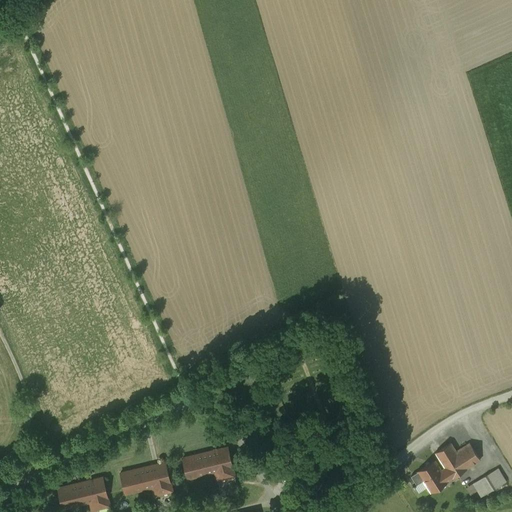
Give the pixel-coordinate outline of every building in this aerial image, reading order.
[(470,442),(457,451),(451,442),(435,452),(446,468),(451,476),(452,477),(467,468),(480,459),(470,442)] [(216,449),(183,457),(188,478),(221,470),(222,474),(234,471),(229,451),(217,453),(216,449)] [(434,460),(418,470),(411,475),(416,483),(417,484),(424,479),(431,491),(447,480),(447,479),(451,476),(446,468),(441,471),(434,460)] [(154,464),(120,472),(125,493),(159,485),(160,489),(171,486),(166,465),(155,468),(154,464)] [(498,467),(473,482),(482,496),(506,481),(498,467)] [(104,480),(93,483),(92,479),(58,487),(63,508),(96,500),(97,504),(109,501),(104,480)] [(217,492),(205,495),(207,504),(219,501),(217,492)]
